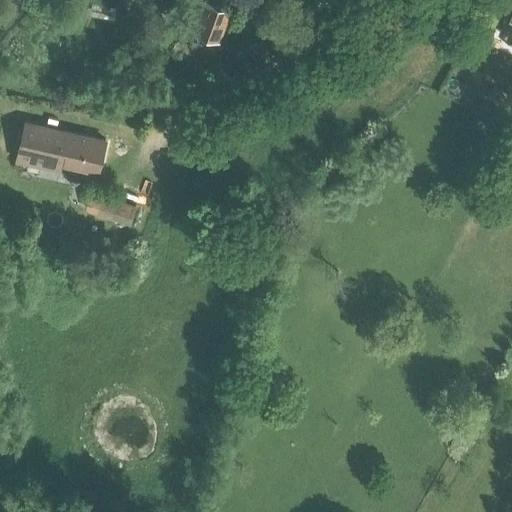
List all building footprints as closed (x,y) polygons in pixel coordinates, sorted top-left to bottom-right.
[(511,0),(510,0),(497,33),(511,39),(511,0)] [(193,32),(217,41),(228,11),(204,2),(193,32)] [(173,53),(188,57),(186,63),(213,70),(218,47),(192,41),(191,44),(176,40),(173,53)] [(257,43),(250,47),(255,58),(263,54),(257,43)] [(38,168),(43,169),(44,165),(59,169),(61,161),(96,170),(103,141),(26,122),(17,157),(39,162),(38,168)] [(89,209),(129,221),(134,205),(91,191),(89,209)]
